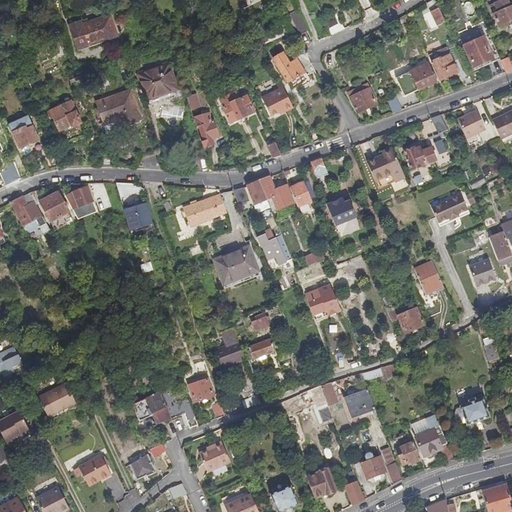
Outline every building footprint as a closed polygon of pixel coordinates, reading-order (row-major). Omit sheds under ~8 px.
[(506,0),(494,0),(490,2),(495,11),(491,13),(497,26),(511,19),(511,3),(509,5),(506,0)] [(430,29),(445,22),(438,8),(423,14),(430,29)] [(306,30),(296,9),(289,13),(298,34),(306,30)] [(79,23),(69,26),(77,50),(115,37),(109,17),(80,27),(79,23)] [(464,44),(473,65),(496,56),(487,34),(464,44)] [(62,55),(57,38),(47,41),(52,58),(62,55)] [(441,53),(431,58),(439,76),(455,69),(444,44),(438,47),(441,53)] [(428,51),(431,58),(441,53),(438,47),(428,51)] [(284,51),(273,57),(290,88),(308,78),(297,58),(289,62),(284,51)] [(504,73),(511,69),(506,58),(498,62),(504,73)] [(433,79),(424,59),(392,73),(402,93),(433,79)] [(72,69),(74,75),(87,69),(85,64),(72,69)] [(165,65),(136,75),(146,102),(175,91),(165,65)] [(292,108),(281,87),(260,99),(268,117),(277,112),(281,110),(282,112),(292,108)] [(366,87),(348,98),(357,113),(375,102),(366,87)] [(217,96),(220,104),(236,98),(232,90),(217,96)] [(128,92),(94,104),(101,123),(116,118),(119,127),(138,120),(128,92)] [(236,98),(220,104),(228,122),(253,111),(244,94),(236,98)] [(192,95),(184,98),(189,110),(197,107),(192,95)] [(401,109),(395,96),(387,100),(393,113),(401,109)] [(78,123),(70,100),(45,110),(48,117),(50,116),(55,128),(67,124),(68,127),(78,123)] [(161,118),(182,120),(184,107),(162,104),(161,118)] [(192,118),(199,137),(203,149),(206,148),(208,149),(213,147),(214,143),(212,138),(219,135),(208,110),(205,108),(200,111),(199,112),(200,116),(192,118)] [(511,111),(489,121),(497,140),(505,137),(511,133),(511,111)] [(475,112),(455,119),(463,138),(472,134),(482,129),(475,112)] [(438,115),(429,118),(435,135),(444,132),(438,115)] [(20,148),(38,140),(28,117),(9,125),(20,148)] [(472,134),(463,138),(466,145),(475,140),(472,134)] [(140,159),(156,153),(150,136),(134,142),(140,159)] [(189,160),(205,154),(203,149),(199,137),(183,143),(189,160)] [(266,145),(272,156),(281,153),(274,141),(266,145)] [(113,165),(104,148),(94,153),(101,166),(113,165)] [(403,177),(391,148),(380,153),(382,156),(367,163),(377,189),(403,177)] [(411,148),(402,151),(409,169),(433,160),(429,149),(419,152),(418,148),(412,151),(411,148)] [(52,168),(58,166),(51,150),(46,153),(52,168)] [(52,168),(46,153),(42,156),(47,169),(52,168)] [(320,158),(309,162),(316,179),(327,174),(320,158)] [(0,178),(4,187),(12,183),(6,170),(0,173),(0,178)] [(268,177),(259,180),(263,191),(269,189),(276,207),(291,201),(284,183),(273,188),(268,177)] [(259,180),(245,187),(252,206),(266,199),(263,191),(259,180)] [(302,180),(288,186),(296,206),(310,200),(302,180)] [(120,196),(137,190),(134,182),(116,183),(120,196)] [(87,188),(65,196),(77,219),(96,211),(87,188)] [(242,188),(233,190),(237,206),(247,201),(242,188)] [(269,189),(263,191),(266,199),(268,205),(269,209),(276,207),(269,189)] [(30,194),(34,203),(36,208),(41,206),(50,223),(68,213),(58,194),(42,201),(36,191),(30,194)] [(453,213),(464,208),(457,192),(428,204),(435,221),(446,216),(446,217),(454,214),(453,213)] [(22,197),(10,203),(25,234),(45,224),(36,208),(34,203),(26,207),(22,197)] [(174,208),(171,197),(164,200),(168,210),(174,208)] [(190,225),(227,211),(222,197),(213,201),(212,198),(184,208),(190,225)] [(354,216),(347,199),(341,201),(340,198),(326,204),(334,224),(354,216)] [(266,199),(252,206),(254,212),(268,205),(266,199)] [(146,201),(123,208),(129,229),(152,223),(146,201)] [(465,213),(464,208),(453,213),(454,214),(446,217),(446,216),(435,221),(436,225),(465,213)] [(491,213),(479,218),(483,227),(495,222),(491,213)] [(511,213),(498,220),(504,233),(505,234),(507,233),(510,241),(511,240),(511,213)] [(129,229),(130,233),(143,234),(152,227),(152,223),(129,229)] [(268,229),(261,231),(263,233),(265,240),(271,238),(268,229)] [(265,240),(263,233),(254,237),(258,247),(260,247),(264,257),(271,254),(275,263),(288,258),(279,235),(271,238),(265,240)] [(511,251),(505,234),(504,233),(488,239),(508,284),(511,281),(511,261),(510,257),(511,256),(511,251)] [(312,246),(309,239),(299,243),(302,250),(299,251),(305,266),(318,260),(312,246)] [(222,282),(262,267),(252,244),(213,259),(222,282)] [(312,246),(318,260),(323,258),(319,248),(317,249),(315,244),(312,246)] [(484,260),(464,267),(472,287),(491,279),(484,260)] [(441,288),(430,261),(412,269),(423,296),(441,288)] [(151,263),(140,266),(142,273),(153,269),(151,263)] [(302,294),(312,320),(339,309),(328,284),(302,294)] [(234,303),(243,299),(240,291),(231,295),(234,303)] [(220,307),(219,305),(209,308),(211,315),(221,311),(222,310),(221,307),(220,307)] [(413,308),(395,316),(403,333),(421,325),(413,308)] [(392,310),(385,313),(389,322),(394,320),(392,310)] [(262,311),(248,316),(253,327),(266,322),(262,311)] [(485,316),(476,321),(479,331),(488,328),(485,316)] [(331,356),(339,353),(328,326),(320,329),(331,356)] [(224,344),(213,348),(220,364),(243,357),(237,340),(232,328),(220,332),(224,344)] [(488,358),(497,356),(490,334),(482,337),(488,358)] [(268,337),(245,344),(250,357),(272,349),(268,337)] [(0,374),(2,376),(6,367),(14,363),(8,350),(2,353),(0,352),(0,374)] [(393,364),(380,368),(383,375),(395,372),(393,364)] [(383,375),(380,368),(367,372),(370,380),(383,375)] [(254,387),(250,375),(244,378),(248,389),(254,387)] [(212,396),(206,379),(188,386),(194,403),(212,396)] [(276,389),(273,381),(264,385),(267,393),(276,389)] [(330,382),(320,385),(323,392),(324,395),(328,406),(335,403),(338,402),(330,382)] [(43,419),(71,404),(61,384),(33,398),(43,419)] [(323,392),(320,385),(300,393),(302,397),(310,394),(311,396),(312,396),(323,392)] [(240,391),(243,400),(256,394),(254,387),(248,389),(240,391)] [(349,419),(374,410),(366,388),(353,393),(355,397),(343,401),(349,419)] [(136,420),(133,422),(138,431),(154,425),(153,423),(182,412),(187,426),(197,423),(187,397),(161,407),(154,393),(129,404),(136,420)] [(489,417),(481,393),(473,396),(473,398),(467,400),(468,402),(458,406),(465,425),(489,417)] [(256,394),(243,400),(245,405),(258,400),(256,394)] [(387,394),(375,399),(377,404),(389,400),(387,394)] [(211,405),(215,417),(223,414),(219,402),(211,405)] [(284,412),(280,402),(272,405),(276,415),(284,412)] [(13,410),(0,417),(0,441),(1,444),(9,440),(6,435),(12,432),(12,434),(22,428),(13,410)] [(439,426),(435,415),(412,425),(416,436),(415,437),(423,456),(441,448),(433,429),(439,426)] [(441,448),(447,445),(439,426),(433,429),(441,448)] [(24,431),(22,428),(12,434),(14,437),(24,431)] [(411,464),(420,460),(412,442),(406,444),(403,436),(397,438),(400,445),(394,448),(397,454),(396,454),(401,465),(410,461),(411,464)] [(220,438),(211,442),(213,444),(197,450),(206,469),(229,459),(220,438)] [(163,447),(161,443),(160,441),(148,449),(150,454),(151,455),(164,449),(163,447)] [(380,450),(387,466),(394,463),(388,447),(380,450)] [(135,463),(127,466),(136,483),(145,478),(146,478),(155,474),(146,457),(144,457),(141,451),(131,456),(135,463)] [(384,471),(378,456),(372,458),(370,452),(363,454),(366,461),(359,464),(365,479),(384,471)] [(106,475),(96,456),(69,470),(73,477),(77,475),(83,487),(106,475)] [(387,466),(393,484),(401,480),(394,463),(387,466)] [(307,476),(315,497),(335,488),(327,469),(307,476)] [(180,483),(168,489),(172,498),(184,492),(180,483)] [(290,483),(271,491),(279,511),(298,503),(290,483)] [(485,511),(511,511),(511,508),(507,484),(481,490),(485,511)] [(347,490),(352,504),(364,498),(363,497),(361,490),(359,485),(347,490)] [(222,499),(224,503),(250,492),(248,487),(222,499)] [(32,500),(38,511),(61,511),(66,510),(54,488),(32,500)] [(259,511),(250,492),(224,503),(227,511),(259,511)] [(446,511),(446,508),(445,499),(426,507),(426,511),(446,511)] [(0,511),(21,511),(16,502),(0,509),(0,511)]
